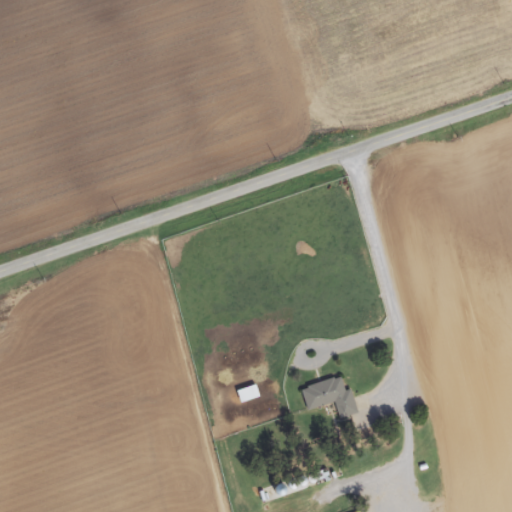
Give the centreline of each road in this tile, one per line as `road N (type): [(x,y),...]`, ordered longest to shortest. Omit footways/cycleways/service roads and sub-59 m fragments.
road 1 (secondary): [(0,269),(511,95)]
road 2 (residential): [(378,141),(433,330),(352,499)]
